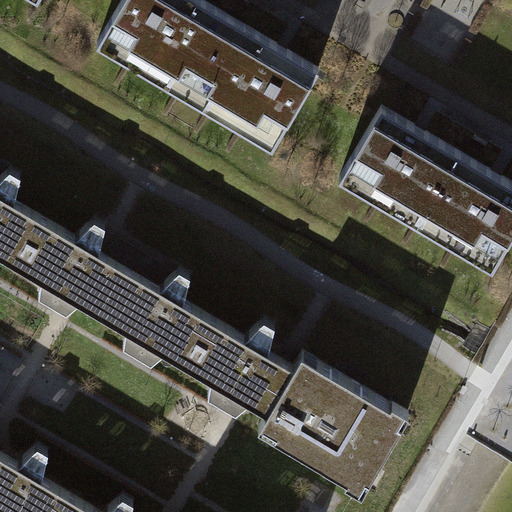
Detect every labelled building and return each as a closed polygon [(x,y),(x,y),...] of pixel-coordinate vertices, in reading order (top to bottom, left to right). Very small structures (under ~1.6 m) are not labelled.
[(121,0),(97,41),(273,144),(319,67),(283,45),(205,0),(121,0)] [(416,221),(459,149),(420,126),(382,104),(339,176),(416,221)] [(493,266),(511,233),(511,179),(497,171),(459,149),(416,221),(493,266)] [(0,252),(41,277),(40,296),(67,311),(79,299),(91,306),(125,326),(124,345),(153,362),(167,351),(212,378),(210,395),(240,412),(252,401),(255,403),(266,409),(258,423),(363,485),(408,410),(302,348),(294,362),(283,356),(269,347),(276,321),(264,314),(245,333),(242,331),(184,297),(191,271),(179,264),(161,283),(120,259),(100,247),(107,221),(95,214),(76,233),(14,197),(21,171),(10,165),(0,174),(0,252)] [(0,511),(138,511),(144,492),(128,484),(102,509),(47,476),(57,441),(41,434),(17,458),(2,449),(0,448),(0,511)]
